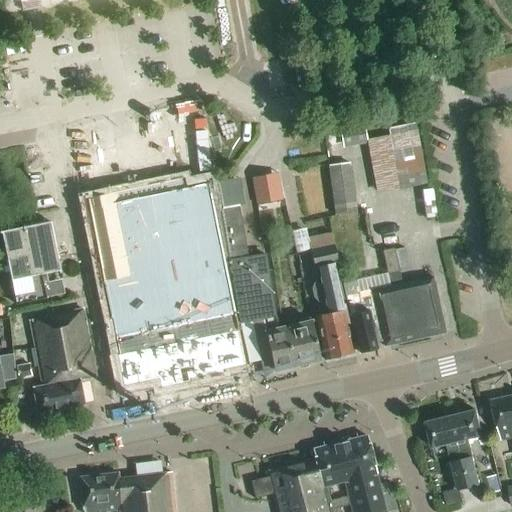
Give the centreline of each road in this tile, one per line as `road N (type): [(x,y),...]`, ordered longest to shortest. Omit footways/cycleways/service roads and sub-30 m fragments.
road 1 (residential): [(0,124),(188,85),(226,87),(268,110),(431,79),(445,84),(456,108),(498,353)]
road 2 (secondary): [(0,462),(376,383)]
road 3 (residential): [(425,511),(376,383)]
road 4 (secondary): [(376,383),(498,353)]
